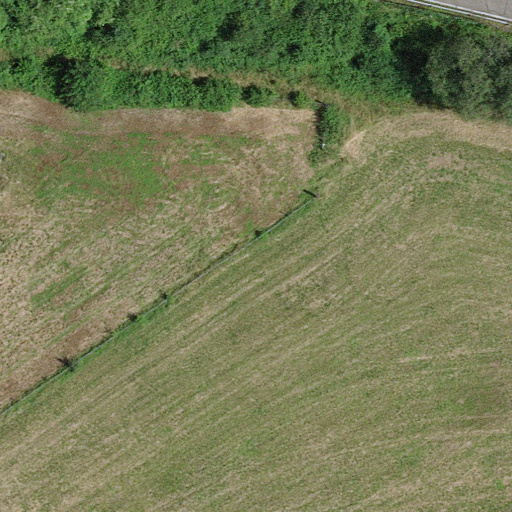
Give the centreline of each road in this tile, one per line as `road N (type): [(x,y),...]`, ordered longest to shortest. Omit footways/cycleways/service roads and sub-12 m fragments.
road 1 (secondary): [(387,511),(300,270),(272,81)]
road 2 (secondary): [(350,511),(324,430),(288,361),(227,292)]
road 3 (secondary): [(272,81),(230,175),(129,260)]
road 4 (secondary): [(129,260),(0,323)]
